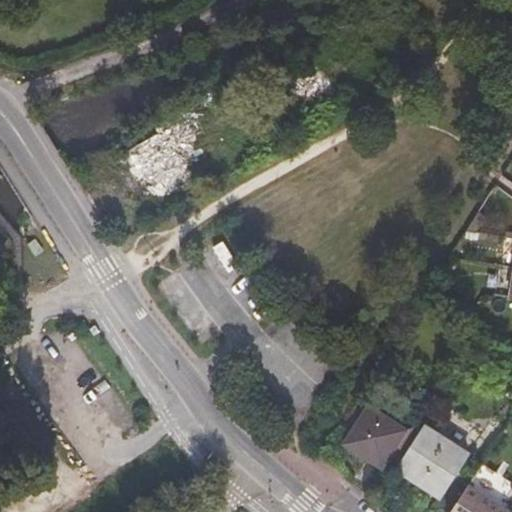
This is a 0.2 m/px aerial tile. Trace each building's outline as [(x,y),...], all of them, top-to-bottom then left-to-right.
[(309,37),(322,59),(357,37),(343,16),(309,37)] [(325,91),(310,67),(296,75),(311,101),(325,91)] [(270,70),(243,85),(254,106),(281,90),(270,70)] [(200,143),(185,115),(128,150),(152,192),(190,169),(182,154),(200,143)] [(477,330),(463,319),(457,326),(470,338),(477,330)] [(346,443),(382,467),(406,429),(368,406),(346,443)] [(466,453),(421,424),(395,465),(417,479),(412,487),(435,501),(466,453)] [(510,487),(479,467),(450,511),(511,511),(500,505),(510,487)]
